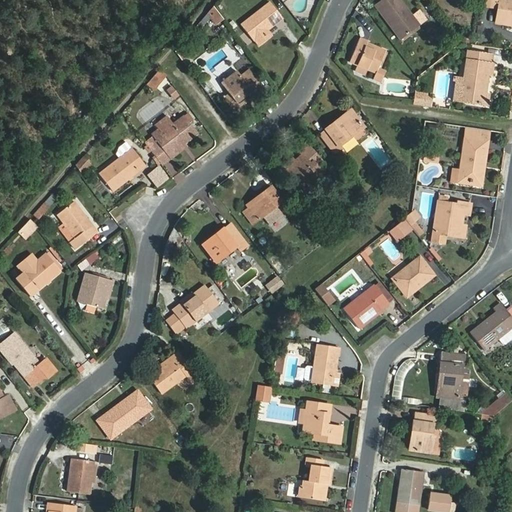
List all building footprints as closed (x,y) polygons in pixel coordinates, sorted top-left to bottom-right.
[(396,43),(411,32),(404,21),(408,18),(394,0),(380,0),(370,7),(396,43)] [(494,8),(492,23),(508,26),(509,20),(511,20),(511,0),(487,0),(487,7),(494,8)] [(256,48),(264,42),(260,35),(264,32),(272,26),(268,21),(274,16),(265,4),(237,26),(249,43),(250,42),(256,48)] [(215,25),(225,18),(216,5),(206,12),(215,25)] [(268,21),(272,26),(278,21),(274,16),(268,21)] [(404,21),(411,32),(415,29),(408,18),(404,21)] [(260,35),(264,42),(268,38),(264,32),(260,35)] [(373,72),(376,67),(381,51),(372,48),(370,53),(361,50),(363,44),(354,41),(346,65),(373,72)] [(173,52),(180,62),(187,57),(178,45),(173,52)] [(487,75),(489,65),(480,64),(481,57),(464,54),(463,65),(456,102),(482,107),(484,96),(481,96),(484,75),(487,75)] [(480,64),(489,65),(490,58),(481,57),(480,64)] [(456,102),(463,65),(456,64),(450,101),(456,102)] [(382,70),(376,67),(373,72),(372,78),(380,81),(382,70)] [(154,73),(146,83),(151,88),(160,78),(154,73)] [(229,114),(234,109),(231,105),(242,96),(246,100),(258,90),(245,73),(237,79),(232,73),(216,86),(223,97),(218,100),(229,114)] [(165,90),(175,100),(182,94),(172,83),(165,90)] [(416,92),(415,104),(433,106),(434,94),(416,92)] [(231,105),(234,109),(246,100),(242,96),(231,105)] [(346,112),(333,122),(335,126),(349,115),(346,112)] [(335,126),(333,122),(323,129),(324,131),(317,136),(331,155),(338,149),(337,147),(360,130),(349,115),(335,126)] [(171,153),(193,135),(181,118),(170,126),(158,135),(143,146),(159,168),(174,156),(171,153)] [(158,135),(170,126),(164,118),(152,127),(158,135)] [(489,132),(466,128),(465,138),(487,142),(489,132)] [(195,137),(193,135),(171,153),(174,156),(183,149),(182,147),(195,137)] [(488,142),(465,139),(458,181),(479,184),(481,167),(484,167),(488,142)] [(131,151),(126,144),(117,150),(115,156),(118,160),(131,151)] [(296,153),(296,154),(299,159),(294,163),(290,159),(277,170),(293,191),(302,183),(308,191),(322,179),(315,169),(321,165),(305,145),(296,153)] [(143,168),(131,151),(98,175),(110,192),(143,168)] [(425,152),(424,161),(440,163),(440,154),(425,152)] [(299,159),(296,154),(290,159),(294,163),(299,159)] [(86,166),(79,160),(72,169),(77,176),(86,166)] [(458,181),(459,172),(451,171),(450,183),(480,188),(484,167),(481,167),(479,184),(458,181)] [(160,169),(149,177),(158,189),(169,181),(160,169)] [(264,226),(276,217),(270,209),(278,203),(266,187),(256,195),(258,197),(244,208),(254,221),(258,218),(264,226)] [(33,214),(39,220),(59,198),(52,192),(33,214)] [(256,195),(242,205),(244,208),(258,197),(256,195)] [(468,204),(453,202),(453,205),(442,203),(443,198),(435,197),(429,241),(442,243),(443,234),(457,237),(459,224),(460,214),(467,215),(468,204)] [(70,238),(66,241),(65,242),(70,249),(93,233),(71,203),(54,215),(70,238)] [(244,208),(237,212),(247,226),(254,221),(244,208)] [(60,232),(66,241),(70,238),(54,215),(45,222),(56,236),(60,232)] [(401,218),(393,224),(401,234),(409,228),(401,218)] [(25,238),(33,230),(26,221),(15,235),(18,237),(20,234),(25,238)] [(226,224),(212,235),(215,239),(203,249),(212,262),(231,247),(235,251),(242,245),(226,224)] [(393,224),(387,229),(395,239),(401,234),(393,224)] [(459,224),(457,237),(463,238),(465,225),(459,224)] [(215,239),(212,235),(200,244),(203,249),(215,239)] [(94,252),(77,264),(82,271),(99,258),(94,252)] [(24,297),(32,290),(55,271),(42,255),(19,273),(11,280),(24,297)] [(407,301),(434,279),(421,262),(393,284),(407,301)] [(97,311),(100,300),(102,290),(106,291),(107,285),(79,276),(72,304),(97,311)] [(272,296),(283,288),(277,281),(266,289),(272,296)] [(327,284),(319,287),(327,305),(335,302),(327,284)] [(384,303),(371,286),(338,310),(353,330),(377,312),(375,310),(384,303)] [(178,307),(170,313),(173,316),(163,324),(174,338),(216,307),(202,289),(189,298),(178,307)] [(189,298),(188,296),(176,305),(178,307),(189,298)] [(511,325),(511,321),(499,304),(492,309),(494,312),(468,332),(481,349),(511,325)] [(0,338),(11,331),(5,323),(0,327),(0,338)] [(501,345),(511,336),(511,325),(495,339),(501,345)] [(8,336),(0,343),(0,360),(4,364),(4,363),(27,389),(34,383),(32,381),(36,378),(39,381),(42,381),(51,374),(40,361),(34,366),(8,336)] [(309,385),(331,388),(332,373),(335,349),(313,347),(309,385)] [(157,372),(144,382),(156,397),(180,380),(176,375),(183,369),(173,355),(166,361),(168,364),(157,372)] [(438,365),(437,375),(443,377),(440,397),(457,399),(461,369),(463,369),(465,358),(441,355),(440,365),(438,365)] [(276,356),(275,373),(284,374),(285,357),(276,356)] [(166,361),(155,369),(157,372),(168,364),(166,361)] [(180,379),(186,386),(192,382),(183,369),(176,375),(180,380),(180,379)] [(443,377),(437,375),(433,396),(440,397),(443,377)] [(255,400),(271,403),(274,387),(258,384),(255,400)] [(503,393),(477,414),(485,422),(510,402),(503,393)] [(131,395),(119,404),(121,407),(133,398),(131,395)] [(121,407),(119,404),(92,424),(106,442),(145,414),(133,398),(121,407)] [(0,417),(8,413),(1,399),(0,399),(0,417)] [(437,399),(436,409),(450,410),(451,400),(437,399)] [(328,408),(307,405),(306,414),(301,413),(300,428),(304,428),(304,436),(330,439),(330,443),(338,444),(340,429),(332,428),(332,431),(325,430),(325,427),(323,426),(324,417),(327,417),(328,408)] [(411,422),(409,433),(412,433),(410,449),(429,451),(431,436),(428,436),(429,425),(435,425),(436,416),(414,414),(413,422),(411,422)] [(184,429),(187,438),(195,435),(192,426),(184,429)] [(439,439),(436,438),(437,427),(432,426),(430,437),(433,438),(431,454),(437,455),(439,439)] [(451,460),(475,462),(476,449),(451,447),(451,460)] [(113,463),(114,455),(101,453),(100,462),(113,463)] [(487,458),(478,457),(476,469),(485,471),(487,458)] [(298,483),(297,488),(296,499),(315,502),(316,492),(321,493),(323,493),(325,469),(317,468),(317,461),(301,459),(300,465),(305,466),(304,484),(298,483)] [(87,463),(67,461),(63,494),(83,496),(87,463)] [(398,484),(394,511),(415,511),(421,471),(404,469),(402,485),(398,484)] [(451,496),(431,493),(429,509),(449,511),(451,496)]
